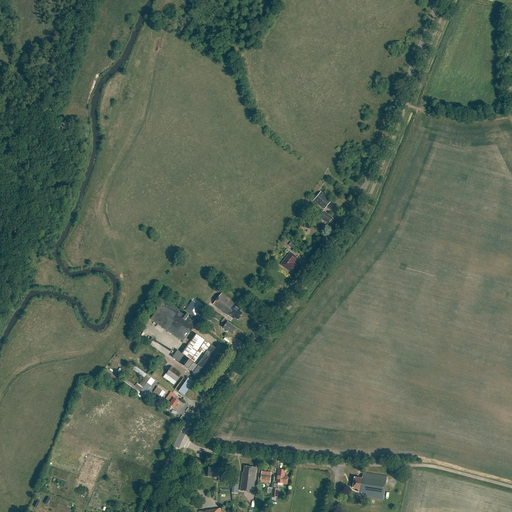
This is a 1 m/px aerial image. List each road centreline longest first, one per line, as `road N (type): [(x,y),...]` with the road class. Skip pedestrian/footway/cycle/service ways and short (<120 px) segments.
road 1 (secondary): [(178,440),(347,221),(440,0)]
road 2 (unclassified): [(330,511),(337,464),(178,440)]
road 3 (track): [(511,487),(420,464),(337,464)]
